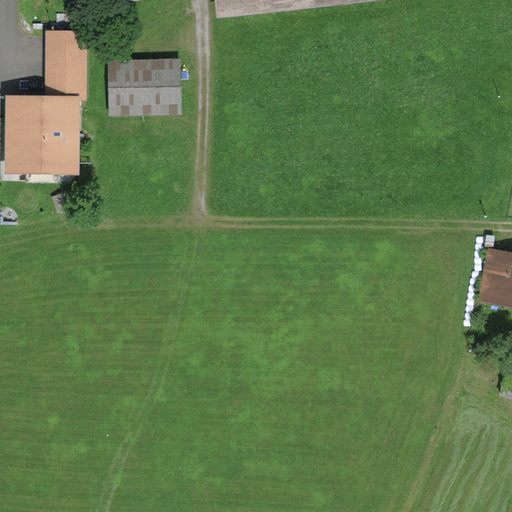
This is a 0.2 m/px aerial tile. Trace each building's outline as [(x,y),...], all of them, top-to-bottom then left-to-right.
[(353,0),(219,0),(221,15),(353,0)] [(52,93),(79,94),(80,39),(53,38),(52,93)] [(111,69),(112,109),(177,108),(177,68),(111,69)] [(17,163),(67,164),(67,109),(17,108),(17,163)] [(485,296),(511,301),(511,260),(493,257),(485,296)] [(511,381),(505,379),(500,394),(511,398),(511,381)]
